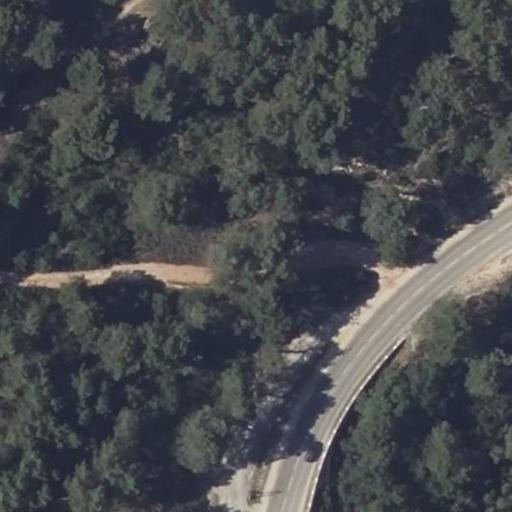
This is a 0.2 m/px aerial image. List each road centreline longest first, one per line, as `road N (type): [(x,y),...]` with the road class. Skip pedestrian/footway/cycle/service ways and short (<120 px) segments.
road 1 (track): [(0,281),(205,285),(324,254),(357,253),(389,265),(410,297),(418,333),(411,354),(352,426),(341,464),(342,511)]
road 2 (secondary): [(511,222),(428,280),(364,345),(315,416),(281,511)]
road 3 (track): [(178,0),(76,66),(0,153)]
